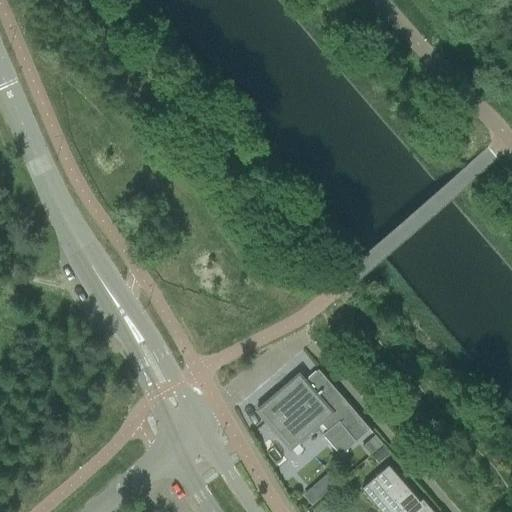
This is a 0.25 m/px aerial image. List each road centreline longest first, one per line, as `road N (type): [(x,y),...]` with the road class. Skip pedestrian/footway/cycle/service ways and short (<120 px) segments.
road 1 (tertiary): [(119,312),(43,177),(0,76)]
road 2 (tertiary): [(119,312),(174,448)]
road 3 (tertiary): [(199,428),(149,335),(119,312)]
